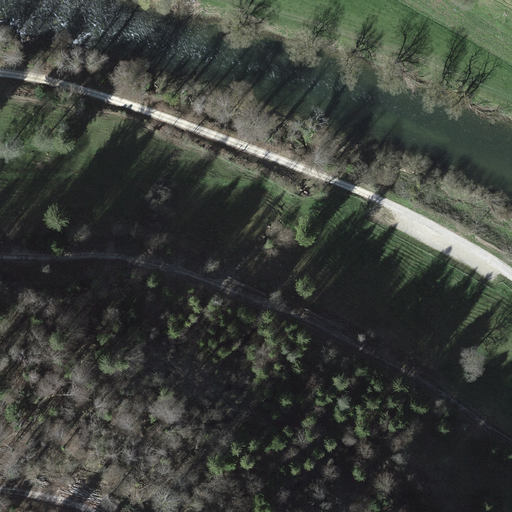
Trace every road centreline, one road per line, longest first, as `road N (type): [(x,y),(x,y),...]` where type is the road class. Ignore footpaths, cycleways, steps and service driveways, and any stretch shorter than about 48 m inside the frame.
road 1 (track): [(511,441),(296,313),(159,264),(0,252)]
road 2 (track): [(375,196),(97,92),(0,70)]
road 3 (track): [(511,95),(237,0)]
road 4 (unclassified): [(511,274),(375,196)]
